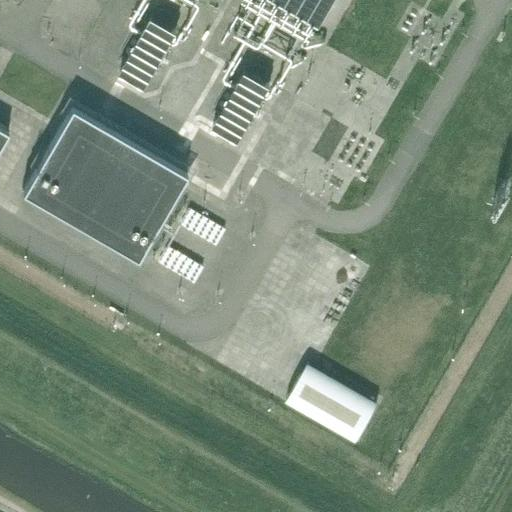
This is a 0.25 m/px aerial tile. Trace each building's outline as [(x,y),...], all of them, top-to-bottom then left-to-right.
[(331,0),(288,0),(321,18),(331,0)] [(151,13),(120,68),(146,83),(177,27),(151,13)] [(214,122),(240,137),(271,82),(245,67),(214,122)] [(23,187),(137,253),(186,168),(72,102),(23,187)] [(204,225),(235,235),(240,220),(210,209),(204,225)] [(184,244),(177,261),(211,276),(219,259),(184,244)] [(307,359),(286,397),(356,437),(378,399),(307,359)]
